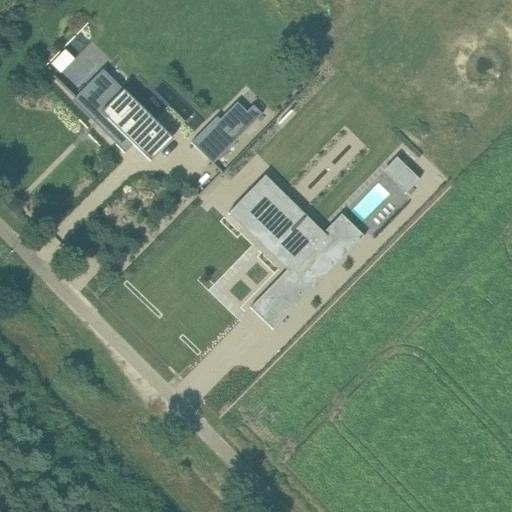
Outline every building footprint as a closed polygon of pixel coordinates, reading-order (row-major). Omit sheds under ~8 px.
[(108,93),(98,83),(80,102),(79,103),(96,120),(97,118),(105,127),(101,131),(124,154),(132,145),(155,122),(154,121),(150,125),(126,102),(118,94),(114,99),(108,93)] [(212,165),(213,164),(262,115),(253,106),(246,112),(236,102),(219,120),(216,117),(190,143),(212,165)] [(406,193),(419,180),(409,171),(396,184),(406,193)] [(248,177),(225,201),(240,216),(243,213),(286,255),(245,296),(267,318),(354,229),(331,207),(314,224),(298,208),(297,209),(272,185),(264,192),(248,177)] [(206,304),(186,321),(213,353),(233,335),(206,304)]
